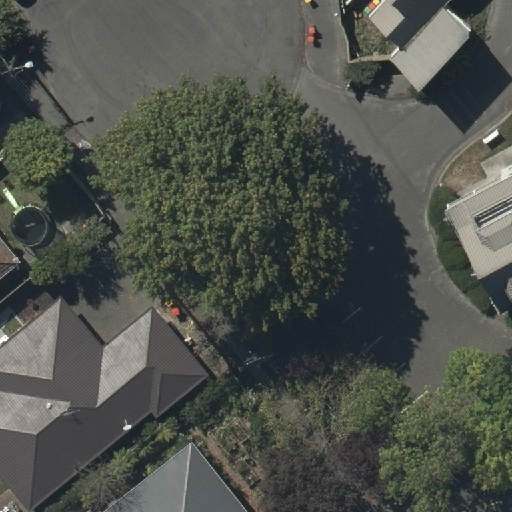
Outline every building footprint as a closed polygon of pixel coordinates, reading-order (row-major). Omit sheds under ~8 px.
[(374,0),(370,5),(401,37),(389,50),(419,80),(470,30),(440,0),(374,0)] [(511,166),(447,203),(504,303),(511,298),(511,166)] [(0,246),(0,280),(17,267),(0,246)] [(0,482),(24,511),(33,511),(150,417),(155,423),(207,380),(152,312),(101,354),(59,303),(28,329),(22,323),(0,341),(0,482)] [(240,511),(192,448),(107,511),(240,511)]
